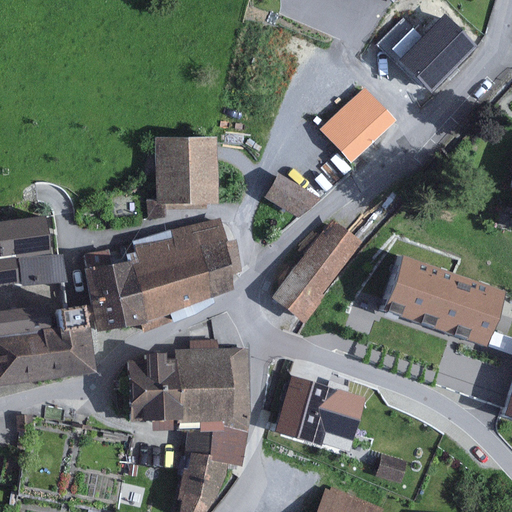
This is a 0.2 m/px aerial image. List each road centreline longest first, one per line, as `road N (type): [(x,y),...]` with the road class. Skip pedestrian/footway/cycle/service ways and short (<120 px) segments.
road 1 (residential): [(237,295),(463,84),(492,47),(507,0)]
road 2 (residential): [(0,408),(86,389),(117,359),(237,295)]
road 3 (residential): [(298,352),(453,411),(511,468)]
road 4 (residential): [(260,338),(250,471),(218,511)]
